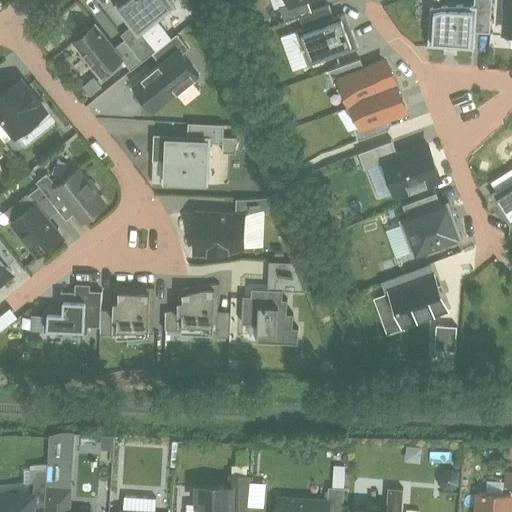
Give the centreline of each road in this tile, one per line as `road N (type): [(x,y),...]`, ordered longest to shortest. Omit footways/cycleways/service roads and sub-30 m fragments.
road 1 (residential): [(8,18),(143,183),(148,230),(98,239),(26,288)]
road 2 (residential): [(217,0),(277,173)]
